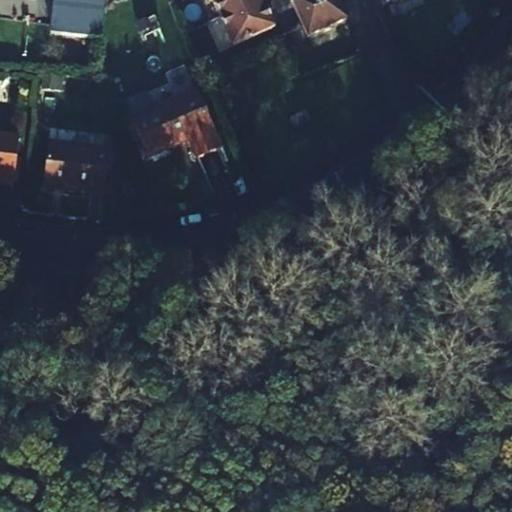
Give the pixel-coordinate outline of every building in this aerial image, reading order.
[(99,5),(106,7),(106,0),(71,0),(67,32),(96,36),(99,5)] [(210,0),(232,47),(274,29),(261,0),(210,0)] [(335,0),(295,0),(290,2),(307,41),(346,24),(335,0)] [(192,94),(131,123),(147,158),(188,140),(196,158),(217,148),(192,94)] [(304,113),(289,122),(294,132),(310,122),(304,113)] [(19,140),(0,138),(0,185),(14,187),(19,140)] [(108,156),(49,149),(43,196),(103,203),(108,156)]
